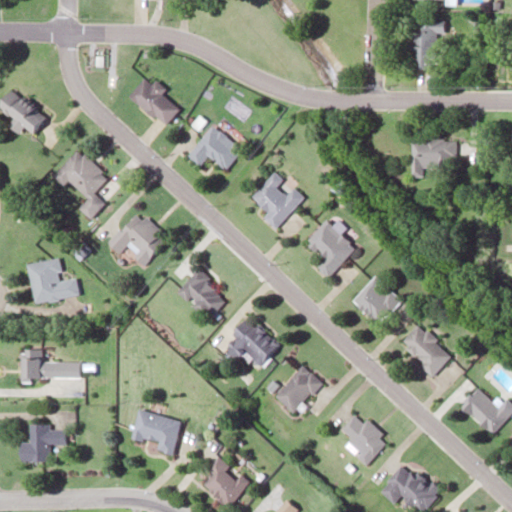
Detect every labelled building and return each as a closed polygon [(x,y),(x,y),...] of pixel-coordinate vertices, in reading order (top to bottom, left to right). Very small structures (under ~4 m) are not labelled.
[(412,66),(444,67),(445,45),(437,44),(437,32),(444,32),(444,18),(412,18),(412,66)] [(164,124),(179,108),(161,92),(165,87),(155,78),(151,82),(144,76),(129,93),(164,124)] [(18,131),(24,124),(33,133),(47,118),(12,86),(0,98),(0,107),(12,118),(8,122),(18,131)] [(201,164),(208,154),(226,168),(242,146),(211,123),(187,154),(201,164)] [(424,174),(424,167),(457,167),(457,136),(413,136),(412,174),(424,174)] [(94,191),(108,175),(78,147),(53,174),(64,184),(69,179),(87,196),(78,206),(90,217),(105,201),(94,191)] [(266,209),(261,214),(275,226),(303,195),(291,183),(284,192),(276,185),(283,178),(274,170),(251,195),(266,209)] [(138,249),(133,254),(141,263),(167,237),(138,208),(107,240),(118,252),(129,240),(138,249)] [(305,240),(322,255),(314,264),(327,276),(355,246),(340,232),(346,226),(338,218),(333,223),(326,217),(305,240)] [(75,276),(61,279),(57,256),(26,262),(34,302),(78,294),(75,276)] [(176,288),(207,318),(226,297),(195,267),(176,288)] [(401,298),(376,273),(353,296),(378,322),(401,298)] [(277,344),(246,314),(229,332),(234,336),(226,344),(252,369),(277,344)] [(400,341),(432,373),(451,354),(419,322),(400,341)] [(78,367),(41,367),(41,349),(22,349),(22,376),(78,377),(78,367)] [(292,412),(321,380),(301,363),(273,394),(292,412)] [(511,409),(511,402),(506,397),(498,405),(476,384),(459,402),(491,432),(511,409)] [(366,417),(362,421),(352,412),(338,428),(360,449),(355,455),(364,464),(385,441),(379,436),(382,432),(366,417)] [(50,460),(50,443),(66,443),(65,426),(51,427),(51,422),(29,422),(29,441),(20,441),(20,460),(50,460)] [(197,482),(229,505),(248,479),(236,471),(232,476),(225,471),(229,465),(216,456),(197,482)] [(392,502),(398,495),(418,511),(420,511),(440,488),(419,471),(415,476),(399,463),(378,490),(392,502)] [(293,511),(297,509),(285,497),(270,511),(293,511)]
